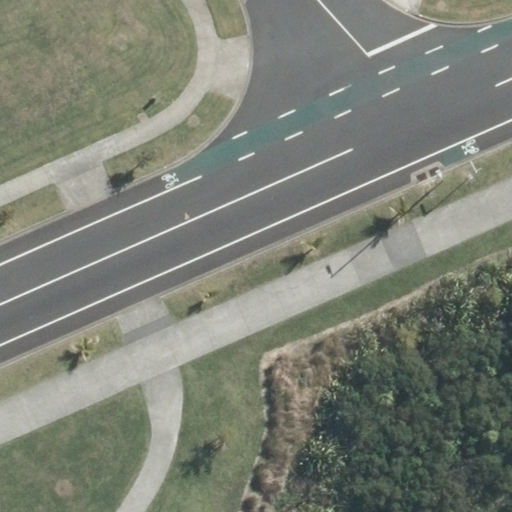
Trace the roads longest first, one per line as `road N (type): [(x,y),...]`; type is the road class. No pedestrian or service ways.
road 1 (tertiary): [(0,305),(395,125)]
road 2 (residential): [(296,0),(395,125)]
road 3 (tertiary): [(395,125),(511,77)]
